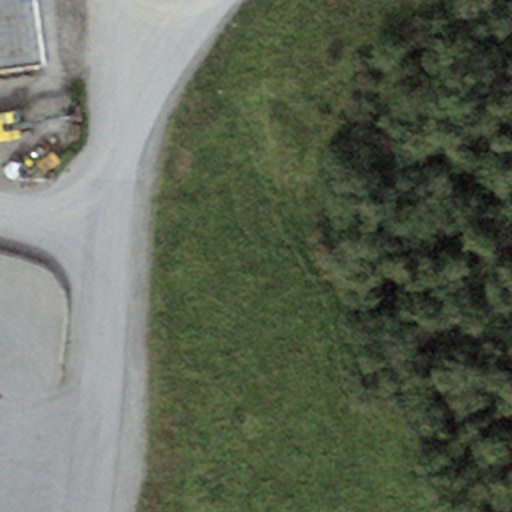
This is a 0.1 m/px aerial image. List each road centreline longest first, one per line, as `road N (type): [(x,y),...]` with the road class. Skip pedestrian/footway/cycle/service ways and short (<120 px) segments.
road 1 (unclassified): [(112,0),(100,407),(89,511)]
road 2 (track): [(112,107),(201,0)]
